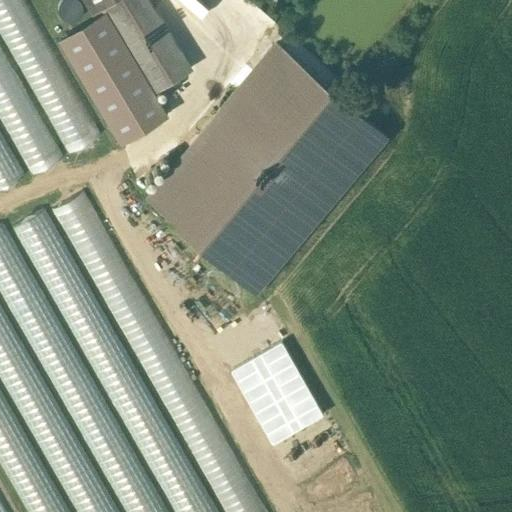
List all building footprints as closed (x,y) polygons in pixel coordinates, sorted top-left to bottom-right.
[(0,12),(0,20),(63,148),(92,134),(26,0),(13,0),(4,5),(7,9),(0,12)] [(84,0),(90,9),(99,4),(103,9),(151,89),(189,66),(149,0),(84,0)] [(151,89),(103,9),(55,38),(117,141),(165,112),(151,89)] [(393,136),(276,39),(147,193),(264,291),(393,136)] [(0,115),(28,169),(58,154),(0,42),(0,115)] [(55,200),(116,319),(146,304),(85,184),(55,200)] [(189,439),(225,511),(265,511),(221,423),(189,439)]
